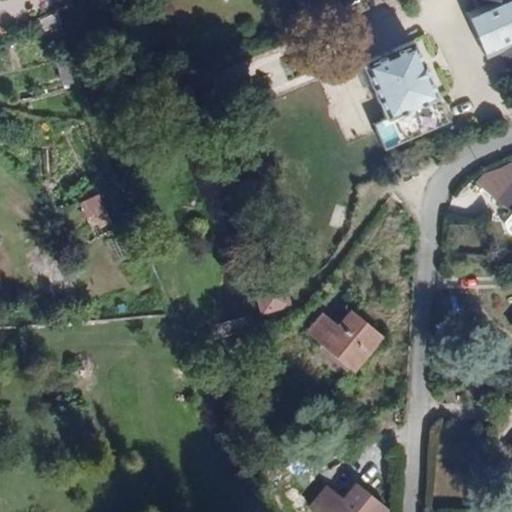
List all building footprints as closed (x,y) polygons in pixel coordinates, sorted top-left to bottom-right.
[(511,0),(506,0),(466,17),(484,58),(511,45),(511,0)] [(385,119),(435,98),(426,80),(429,79),(421,63),(419,64),(409,42),(361,64),(385,119)] [(380,124),(390,147),(405,139),(395,117),(380,124)] [(493,199),(511,175),(511,161),(482,173),(474,184),(493,199)] [(511,175),(493,199),(511,214),(511,175)] [(83,216),(102,208),(97,194),(78,202),(83,216)] [(102,208),(83,216),(89,230),(108,223),(102,208)] [(500,223),(511,235),(511,218),(509,215),(500,223)] [(277,281),(253,287),(259,310),(283,303),(277,281)] [(304,332),(350,370),(379,335),(350,310),(336,324),(322,311),(304,332)] [(307,506),(315,511),(380,511),(383,509),(352,484),(339,498),(324,485),(307,506)]
